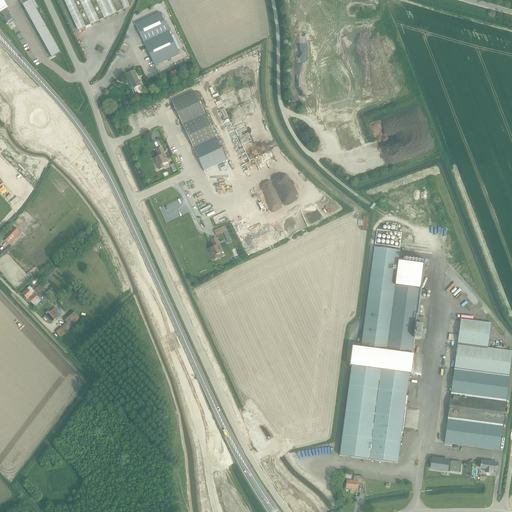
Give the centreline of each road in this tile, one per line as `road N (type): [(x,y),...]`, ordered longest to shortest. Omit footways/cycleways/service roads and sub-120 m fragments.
road 1 (unclassified): [(311,511),(270,472),(224,402),(83,80)]
road 2 (unclassified): [(372,206),(288,127),(272,0)]
road 3 (primary): [(276,511),(188,354)]
road 4 (primary): [(188,354),(247,511)]
road 5 (primary): [(188,354),(121,208)]
road 6 (primary): [(188,354),(217,511)]
road 7 (track): [(282,111),(312,120),(339,155),(397,137)]
